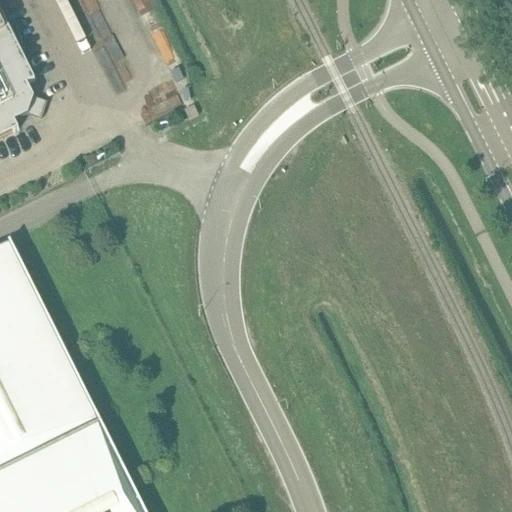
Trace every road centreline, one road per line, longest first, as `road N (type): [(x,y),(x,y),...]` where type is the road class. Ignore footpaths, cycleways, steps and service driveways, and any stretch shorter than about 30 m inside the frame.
road 1 (unclassified): [(419,25),(300,87),(246,138),(231,165),(214,204),(207,280),(222,340),(239,357)]
road 2 (unclassified): [(239,357),(231,263),(238,218),(268,160),(322,112),(435,57)]
road 3 (unknown): [(157,137),(0,219)]
road 4 (unclassified): [(310,511),(239,357)]
road 5 (tertiary): [(435,57),(511,207)]
road 6 (unknown): [(0,163),(115,96)]
